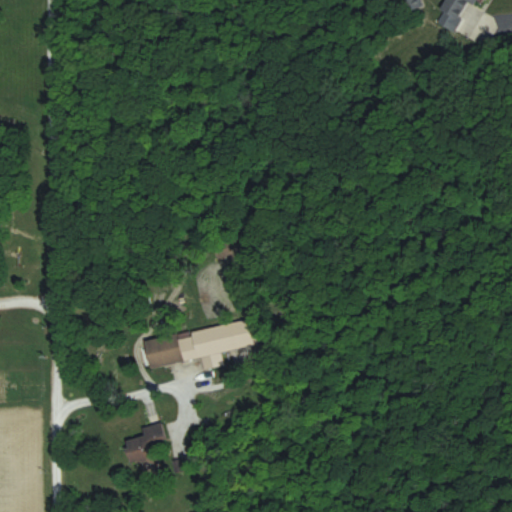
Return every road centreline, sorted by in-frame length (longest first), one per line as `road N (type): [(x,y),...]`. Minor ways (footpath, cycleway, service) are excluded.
road 1 (residential): [(58,511),(48,0)]
road 2 (residential): [(57,406),(102,393),(188,386),(188,363)]
